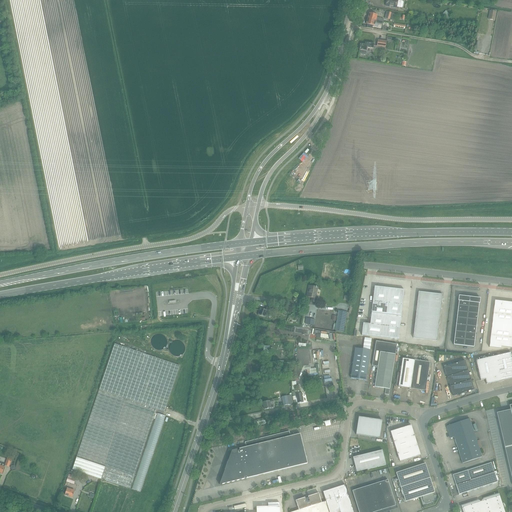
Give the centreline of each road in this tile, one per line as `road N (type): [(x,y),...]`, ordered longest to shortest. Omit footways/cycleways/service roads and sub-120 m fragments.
road 1 (unclassified): [(425,416),(353,405),(339,474),(202,511)]
road 2 (primary): [(247,256),(511,242)]
road 3 (primary): [(511,232),(250,242)]
road 4 (unclassified): [(246,207),(190,239),(0,275)]
road 5 (unclassified): [(266,205),(403,220),(511,220)]
road 6 (primary): [(239,243),(0,282)]
road 7 (primary): [(0,295),(237,257)]
road 8 (residential): [(346,27),(452,42),(511,61)]
road 9 (secondary): [(173,511),(221,364)]
road 10 (unclassified): [(366,264),(511,282)]
road 11 (tertiary): [(327,93),(262,166),(246,207)]
road 12 (tertiary): [(258,205),(266,178),(306,135),(327,93)]
